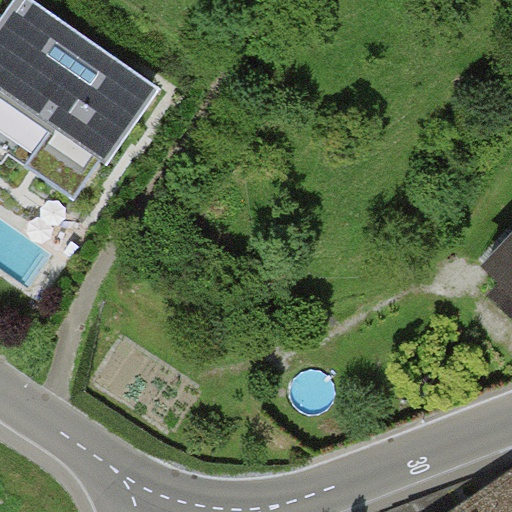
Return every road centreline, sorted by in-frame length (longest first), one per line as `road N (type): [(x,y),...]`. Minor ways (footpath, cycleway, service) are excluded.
road 1 (unclassified): [(251,511),(511,424)]
road 2 (residential): [(0,389),(118,470),(155,511)]
